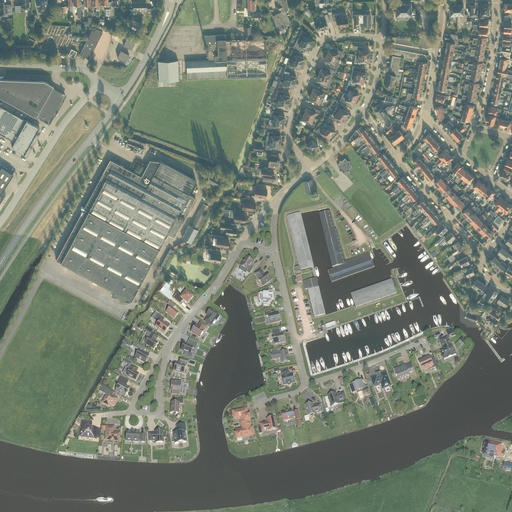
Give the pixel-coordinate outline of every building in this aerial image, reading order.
[(24,9),(29,9),(29,2),(28,2),(27,0),(21,0),(22,4),(21,4),(21,5),(15,5),(15,11),(24,11),(24,9)] [(37,0),(37,2),(36,2),(36,4),(36,5),(38,5),(38,12),(47,12),(46,0),(37,0)] [(77,10),(77,11),(77,15),(81,15),(81,9),(81,5),(80,5),(80,4),(79,0),(73,0),(74,2),(73,2),(73,5),(78,5),(78,9),(77,10)] [(81,5),(81,9),(84,9),(84,5),(88,5),(88,10),(91,10),(91,5),(90,5),(90,0),(83,0),(84,4),(81,4),(81,5)] [(98,2),(98,0),(91,0),(92,4),(92,5),(96,5),(96,8),(95,8),(95,16),(99,16),(99,8),(99,5),(98,5),(98,2)] [(105,8),(105,15),(110,15),(109,2),(107,2),(107,0),(101,0),(101,4),(105,4),(105,8)] [(109,2),(110,15),(115,15),(115,9),(113,9),(113,5),(118,5),(118,0),(111,0),(112,2),(109,2)] [(247,0),(248,4),(248,8),(251,8),(251,15),(252,19),(254,19),(254,18),(260,18),(260,19),(260,13),(257,13),(257,11),(255,11),(255,8),(255,4),(255,0),(247,0)] [(277,0),(279,4),(277,4),(279,8),(280,8),(282,12),(272,16),(278,31),(280,30),(281,33),(285,31),(284,28),(287,27),(285,23),(288,22),(284,11),(286,10),(285,10),(287,9),(283,0),(277,0)] [(3,5),(3,2),(0,1),(0,15),(8,15),(7,13),(12,13),(11,5),(3,5)] [(135,9),(140,9),(139,4),(139,1),(135,1),(135,2),(133,2),(133,9),(129,9),(129,15),(133,15),(132,12),(135,12),(135,9)] [(139,4),(140,9),(144,9),(144,15),(154,14),(154,9),(146,9),(146,4),(146,1),(144,1),(140,1),(139,1),(139,4)] [(411,4),(411,3),(397,4),(397,12),(395,12),(395,18),(404,18),(404,15),(412,14),(415,14),(415,9),(411,9),(411,4)] [(511,4),(511,3),(504,4),(505,11),(508,11),(508,16),(504,16),(502,16),(502,17),(504,17),(504,21),(511,20),(511,4)] [(485,14),(490,14),(490,9),(489,9),(489,5),(487,4),(484,4),(483,5),(483,8),(481,8),(481,15),(479,15),(479,19),(485,19),(485,14)] [(464,5),(457,5),(457,14),(461,14),(461,23),(464,23),(464,27),(470,26),(472,26),(472,21),(470,21),(467,21),(466,14),(464,14),(464,5)] [(475,9),(475,5),(468,5),(468,8),(469,11),(469,13),(470,13),(470,16),(478,16),(477,11),(476,11),(476,9),(475,9)] [(323,20),(314,23),(317,31),(327,28),(326,23),(330,21),(327,14),(326,14),(323,15),(321,16),(323,20)] [(339,14),(332,14),(333,21),(336,21),(337,26),(348,25),(347,18),(340,19),(339,14)] [(363,23),(363,25),(370,25),(370,14),(363,14),(363,15),(359,15),(359,14),(353,14),(354,23),(358,23),(363,23)] [(93,27),(79,54),(89,59),(102,32),(93,27)] [(479,27),(473,27),(473,29),(479,30),(478,34),(487,35),(488,29),(479,28),(479,27)] [(301,30),(297,38),(310,45),(310,44),(311,44),(313,42),(312,41),(313,40),(306,37),(308,34),(301,30)] [(429,35),(428,35),(421,34),(419,41),(426,42),(427,42),(429,35)] [(266,39),(226,40),(225,35),(204,36),(204,44),(208,43),(209,60),(186,61),(187,79),(266,76),(266,59),(266,39)] [(123,45),(132,49),(136,41),(127,37),(123,45)] [(308,50),(310,45),(297,38),(293,46),(300,50),(301,47),(308,50)] [(447,42),(446,47),(454,49),(455,46),(459,47),(460,44),(458,44),(458,40),(449,38),(449,42),(447,42)] [(359,50),(358,55),(369,57),(369,51),(362,50),(363,47),(354,45),(353,49),(359,50)] [(509,47),(502,46),(500,56),(509,58),(510,50),(511,50),(511,47),(509,47)] [(446,47),(445,53),(465,57),(466,53),(463,53),(463,54),(453,52),(454,49),(446,47)] [(76,52),(71,49),(68,56),(73,58),(76,52)] [(326,54),(326,55),(336,58),(337,55),(341,56),(343,51),(336,49),(335,52),(328,49),(328,51),(327,51),(326,53),(326,54)] [(302,63),(303,63),(304,60),(303,59),(304,58),(297,55),(298,52),(292,50),(290,55),(293,57),(292,59),(302,63)] [(125,62),(129,55),(121,51),(117,58),(125,62)] [(483,60),(484,54),(471,52),(470,55),(475,55),(474,58),(483,60)] [(336,58),(326,55),(324,60),(331,63),(330,66),(336,68),(338,63),(335,61),(336,58)] [(368,57),(369,57),(358,55),(355,55),(355,60),(354,60),(353,63),(360,64),(361,61),(368,62),(368,61),(369,61),(369,58),(368,57)] [(509,60),(511,60),(511,57),(510,57),(510,59),(500,57),(498,68),(506,69),(507,63),(509,63),(509,60)] [(301,64),(302,63),(292,59),(292,60),(288,58),(286,63),(285,66),(284,68),(290,70),(291,69),(293,66),(299,69),(300,68),(301,67),(302,65),(301,64)] [(425,62),(425,60),(422,60),(419,59),(416,59),(415,59),(414,62),(419,63),(419,67),(427,68),(428,62),(425,62)] [(442,65),(455,68),(456,65),(453,65),(451,64),(452,61),(444,59),(442,65)] [(158,81),(179,80),(178,60),(157,61),(158,81)] [(392,62),(391,69),(395,70),(398,70),(403,71),(403,68),(399,67),(400,64),(392,62)] [(354,75),(364,78),(365,73),(360,71),(361,68),(353,65),(352,69),(351,74),(352,75),(354,75)] [(285,79),(294,83),(296,77),(289,75),(290,72),(290,71),(290,70),(284,68),(283,73),(286,74),(285,79)] [(504,75),(510,76),(511,76),(511,74),(509,74),(507,74),(507,73),(508,70),(498,68),(497,74),(504,75)] [(319,74),(331,79),(333,74),(334,74),(335,71),(329,69),(327,72),(321,69),(319,74)] [(395,71),(394,71),(393,75),(388,74),(386,84),(394,86),(395,78),(400,79),(402,73),(402,71),(398,70),(395,70),(395,71)] [(417,75),(416,78),(424,80),(425,74),(411,71),(411,74),(415,74),(415,75),(417,75)] [(448,78),(453,79),(456,80),(456,78),(453,77),(449,76),(449,72),(441,71),(440,77),(448,78)] [(329,84),(331,79),(319,74),(317,80),(323,82),(322,85),(329,88),(330,85),(329,84)] [(347,83),(354,86),(354,85),(355,81),(362,83),(364,78),(354,75),(352,75),(350,80),(349,79),(348,82),(347,83)] [(0,96),(36,117),(36,116),(50,123),(65,96),(52,88),(53,86),(44,81),(0,79),(0,96)] [(286,86),(292,88),(294,83),(285,79),(284,82),(280,81),(278,86),(285,89),(286,86)] [(414,90),(422,92),(423,86),(403,82),(403,84),(413,86),(415,86),(414,90)] [(356,99),(358,93),(352,90),(353,87),(354,86),(347,83),(347,84),(345,89),(348,91),(347,94),(356,99)] [(446,88),(447,84),(439,83),(438,89),(446,90),(445,93),(450,94),(451,89),(446,88)] [(503,90),(503,87),(495,86),(494,91),(501,92),(504,93),(511,95),(511,92),(503,90)] [(313,89),(311,94),(321,98),(323,93),(326,94),(328,91),(321,88),(320,91),(313,89)] [(278,99),(288,102),(290,97),(283,95),(284,92),(277,90),(276,93),(274,98),(278,99)] [(421,98),(422,92),(414,90),(413,94),(408,93),(408,98),(410,98),(410,99),(417,100),(418,97),(421,98)] [(343,92),(341,97),(339,100),(346,103),(347,101),(354,104),(356,99),(347,94),(343,92)] [(449,96),(437,93),(436,100),(444,102),(444,98),(448,99),(449,96)] [(321,98),(311,94),(309,99),(316,102),(315,105),(321,108),(322,104),(321,104),(323,99),(321,98)] [(280,106),(287,108),(288,102),(278,99),(277,102),(273,102),(272,107),(279,109),(280,106)] [(472,111),(474,106),(471,105),(472,102),(467,100),(466,103),(465,106),(458,104),(458,106),(457,106),(472,111)] [(416,112),(418,107),(415,107),(416,102),(410,101),(409,104),(410,105),(409,108),(400,104),(399,106),(416,112)] [(338,106),(335,110),(345,117),(348,113),(342,109),(344,106),(338,102),(336,105),(338,106)] [(391,109),(390,108),(389,107),(388,106),(383,110),(379,103),(373,108),(379,116),(387,111),(388,112),(391,109)] [(436,114),(453,107),(454,106),(448,104),(447,107),(443,109),(442,106),(434,108),(436,114)] [(0,133),(14,142),(11,147),(25,154),(39,128),(26,120),(26,121),(0,106),(0,133)] [(407,112),(406,115),(414,117),(416,112),(399,106),(398,108),(400,109),(407,112)] [(464,110),(463,113),(470,116),(472,111),(457,106),(457,108),(464,110)] [(496,115),(497,112),(500,113),(501,109),(498,108),(497,108),(490,106),(488,113),(496,115)] [(440,118),(443,121),(449,117),(448,115),(445,116),(444,113),(449,111),(453,110),(453,107),(436,114),(438,119),(440,118)] [(304,114),(313,117),(314,114),(317,115),(318,113),(319,114),(320,111),(313,108),(312,111),(306,108),(305,110),(304,110),(303,112),(304,113),(304,114)] [(273,120),(283,122),(285,116),(278,115),(278,112),(271,110),(271,114),(275,115),(273,120)] [(345,118),(345,117),(335,110),(334,110),(337,112),(334,116),(330,114),(328,117),(334,121),(336,118),(342,122),(343,121),(344,121),(345,119),(345,118)] [(506,117),(506,116),(506,115),(507,110),(504,110),(503,115),(502,119),(499,118),(496,126),(501,127),(503,127),(506,117)] [(383,121),(385,123),(390,119),(387,114),(389,113),(388,112),(387,111),(379,116),(383,121)] [(461,118),(460,121),(465,123),(466,120),(469,121),(470,116),(463,113),(458,112),(456,111),(455,113),(457,114),(462,115),(461,118)] [(313,117),(304,114),(302,119),(308,122),(307,125),(314,127),(315,124),(311,123),(313,117)] [(397,114),(396,117),(412,122),(414,117),(406,115),(406,117),(397,114)] [(495,117),(499,118),(499,116),(496,115),(496,116),(489,115),(488,116),(487,116),(486,121),(487,121),(486,123),(493,125),(495,117)] [(412,122),(396,117),(395,119),(402,122),(403,121),(404,122),(403,124),(402,124),(401,128),(406,131),(408,127),(410,128),(412,122)] [(443,121),(445,123),(443,125),(448,130),(450,128),(449,128),(453,124),(451,122),(453,120),(452,120),(454,118),(452,117),(451,118),(449,117),(443,121)] [(507,117),(506,117),(503,127),(505,128),(509,129),(510,128),(511,124),(511,121),(507,120),(507,117)] [(324,128),(331,135),(335,130),(330,126),(332,123),(327,118),(325,121),(328,124),(324,128)] [(283,126),(284,126),(284,123),(283,123),(283,122),(273,120),(269,119),(269,123),(268,125),(266,124),(266,128),(275,129),(275,126),(282,128),(283,126)] [(452,130),(450,132),(454,136),(466,125),(466,124),(464,124),(458,129),(456,127),(452,131),(452,130)] [(356,143),(369,133),(363,125),(356,129),(361,136),(360,137),(359,136),(354,140),(356,143)] [(389,127),(399,140),(404,137),(399,130),(396,132),(392,127),(391,125),(389,127)] [(466,125),(454,136),(458,141),(460,139),(459,139),(463,135),(461,132),(465,129),(468,126),(466,125)] [(390,137),(395,144),(399,140),(389,127),(385,130),(387,134),(390,132),(392,135),(390,137)] [(328,139),(331,135),(324,128),(322,130),(319,128),(315,131),(320,136),(322,134),(328,139)] [(266,140),(280,142),(281,137),(274,136),(274,132),(267,131),(266,137),(266,140)] [(369,133),(356,143),(358,146),(363,142),(363,141),(364,140),(366,143),(373,138),(369,133)] [(419,145),(422,148),(433,137),(429,133),(423,139),(426,141),(422,144),(422,143),(419,145)] [(306,145),(312,151),(318,145),(314,142),(317,139),(311,134),(307,138),(310,141),(306,145)] [(125,148),(127,149),(142,154),(144,149),(146,144),(129,137),(127,142),(126,144),(125,148)] [(436,141),(433,137),(422,148),(424,150),(426,148),(425,147),(428,144),(430,147),(431,147),(436,141)] [(362,150),(364,152),(376,143),(373,138),(366,143),(369,146),(367,147),(366,146),(362,150)] [(272,147),(279,148),(280,142),(266,140),(265,146),(265,149),(272,150),(272,147)] [(429,151),(431,149),(435,153),(440,148),(438,147),(440,145),(436,141),(431,147),(430,147),(426,151),(429,154),(431,152),(429,151)] [(378,149),(380,148),(376,143),(364,152),(366,155),(371,151),(370,151),(371,150),(373,152),(372,153),(374,155),(380,151),(378,149)] [(437,165),(448,154),(444,150),(443,151),(441,149),(435,154),(437,156),(438,155),(441,158),(438,161),(437,160),(435,162),(437,165)] [(376,163),(378,165),(388,157),(384,152),(382,154),(380,152),(377,154),(379,156),(378,157),(380,160),(376,163)] [(413,162),(417,167),(429,157),(428,157),(429,157),(425,152),(422,154),(425,157),(422,160),(419,157),(413,162)] [(268,166),(279,167),(280,161),(276,160),(277,156),(268,154),(268,159),(269,160),(268,166)] [(445,165),(447,168),(452,163),(450,161),(453,158),(448,154),(437,165),(440,167),(441,165),(441,164),(444,161),(446,164),(445,165)] [(427,166),(425,164),(430,159),(431,158),(429,156),(429,157),(417,167),(421,171),(427,166)] [(392,162),(388,157),(378,165),(380,168),(382,166),(381,166),(383,164),(385,167),(392,162)] [(339,163),(337,165),(339,167),(339,170),(341,170),(343,173),(346,171),(348,171),(349,168),(351,166),(349,164),(349,161),(347,161),(345,158),(342,161),(339,160),(339,161),(340,161),(339,163)] [(82,211),(56,260),(131,300),(133,296),(167,233),(169,234),(172,236),(173,237),(184,217),(195,197),(188,194),(195,180),(160,161),(160,162),(149,160),(144,171),(141,176),(139,175),(133,172),(113,162),(110,160),(84,208),(81,206),(81,207),(82,211)] [(395,167),(392,162),(385,167),(387,170),(386,171),(385,170),(380,174),(382,177),(395,167)] [(457,163),(455,166),(452,163),(447,168),(448,168),(452,170),(452,169),(455,171),(452,174),(451,173),(448,176),(451,179),(454,176),(456,172),(461,166),(457,163)] [(421,171),(425,176),(431,171),(427,166),(421,171)] [(438,168),(438,167),(436,166),(434,168),(431,171),(425,176),(429,180),(435,175),(432,172),(434,171),(434,172),(436,170),(438,168)] [(456,178),(457,179),(465,170),(461,167),(462,166),(461,166),(456,172),(459,174),(456,178)] [(504,171),(503,170),(500,176),(505,179),(504,179),(507,181),(508,179),(510,181),(511,176),(511,169),(510,168),(505,166),(503,169),(504,170),(504,171)] [(0,202),(5,194),(2,192),(13,174),(1,167),(0,168),(0,202)] [(392,177),(399,172),(395,167),(382,177),(379,179),(381,182),(391,174),(392,177)] [(271,170),(262,168),(261,173),(264,173),(263,180),(273,182),(274,175),(271,174),(271,170)] [(464,179),(469,173),(465,170),(457,179),(456,182),(457,183),(462,177),(464,179)] [(466,180),(469,182),(463,189),(465,191),(474,180),(472,178),(473,176),(469,173),(464,179),(462,182),(463,184),(466,180)] [(207,180),(216,185),(219,179),(222,180),(224,177),(219,174),(217,178),(210,174),(207,180)] [(393,190),(394,192),(407,181),(403,176),(401,178),(399,176),(395,179),(394,181),(395,183),(397,182),(399,184),(393,190)] [(435,183),(439,188),(445,182),(449,178),(447,176),(443,180),(441,177),(435,183)] [(449,187),(446,184),(450,180),(449,178),(445,182),(439,188),(443,192),(449,187)] [(315,192),(312,180),(303,182),(306,194),(315,192)] [(477,189),(482,183),(478,180),(476,182),(474,181),(470,186),(472,188),(473,186),(476,188),(473,191),(470,195),(471,197),(475,193),(477,189)] [(411,186),(407,181),(394,192),(393,193),(393,194),(395,192),(396,194),(402,188),(405,191),(411,186)] [(475,197),(477,198),(486,187),(482,183),(477,189),(480,191),(477,195),(475,197)] [(443,192),(447,196),(458,186),(458,185),(456,184),(451,189),(449,187),(443,192)] [(415,191),(411,186),(405,191),(407,193),(402,198),(403,200),(415,191)] [(447,196),(451,201),(457,195),(454,192),(457,190),(456,189),(458,187),(459,187),(458,186),(447,196)] [(483,194),(486,196),(490,190),(490,189),(490,190),(486,187),(477,198),(479,200),(481,197),(483,194)] [(251,199),(260,200),(261,197),(265,197),(267,189),(255,188),(254,196),(252,195),(251,199)] [(487,202),(490,204),(495,198),(492,196),(495,193),(490,190),(486,196),(483,199),(480,202),(480,203),(481,205),(482,204),(488,197),(490,199),(487,202)] [(403,200),(404,200),(406,203),(411,198),(413,200),(419,195),(415,191),(403,200)] [(459,198),(457,195),(451,201),(455,205),(461,200),(466,195),(464,193),(462,195),(459,198)] [(459,209),(460,208),(462,210),(466,206),(465,204),(464,204),(462,201),(467,197),(466,195),(461,200),(455,205),(459,209)] [(500,197),(497,200),(495,198),(490,204),(493,206),(495,203),(497,205),(494,209),(496,210),(504,200),(500,197)] [(242,209),(254,210),(255,203),(250,202),(250,199),(245,198),(241,198),(241,201),(243,202),(242,209)] [(412,213),(414,215),(419,211),(427,204),(423,199),(420,202),(418,200),(413,205),(417,209),(412,213)] [(501,208),(503,210),(508,204),(504,200),(496,210),(494,212),(496,214),(498,212),(501,208)] [(203,203),(191,225),(196,228),(208,206),(203,203)] [(425,214),(431,208),(427,204),(419,211),(420,213),(423,211),(425,214)] [(507,213),(511,207),(511,206),(508,204),(503,210),(500,214),(501,214),(499,216),(500,217),(502,215),(505,211),(507,213)] [(467,217),(473,211),(473,210),(475,208),(473,206),(470,209),(468,207),(462,213),(467,217)] [(423,220),(424,220),(425,222),(435,213),(431,208),(425,214),(427,216),(423,220)] [(234,220),(244,222),(245,215),(236,214),(237,211),(229,210),(228,216),(234,217),(234,220)] [(335,229),(330,211),(319,214),(332,267),(345,264),(336,229),(335,229)] [(475,212),(473,211),(467,217),(471,222),(477,216),(474,213),(475,212)] [(313,267),(300,213),(287,216),(299,267),(295,268),(296,273),(300,272),(300,270),(313,267)] [(435,213),(425,222),(423,224),(420,226),(422,228),(428,223),(429,223),(430,223),(430,224),(431,224),(432,224),(432,223),(433,223),(433,222),(435,224),(439,220),(438,218),(439,217),(435,213)] [(471,222),(475,226),(484,217),(482,215),(479,218),(477,216),(471,222)] [(493,221),(498,226),(503,219),(498,215),(493,221)] [(485,219),(484,217),(475,226),(479,230),(485,224),(483,222),(485,219)] [(232,224),(228,223),(221,222),(220,228),(226,229),(226,233),(236,235),(237,228),(231,227),(232,224)] [(492,222),(490,223),(491,224),(489,225),(489,224),(487,226),(485,224),(479,230),(484,234),(494,223),(492,222)] [(493,233),(491,230),(493,228),(496,230),(499,228),(494,223),(484,234),(488,238),(493,233)] [(441,234),(447,228),(443,224),(437,229),(435,227),(431,231),(426,235),(429,237),(434,232),(437,234),(439,232),(441,234)] [(182,238),(190,243),(191,243),(198,230),(189,225),(182,238)] [(440,245),(442,244),(445,241),(448,245),(451,242),(450,241),(455,236),(451,232),(445,237),(444,235),(437,241),(440,245)] [(214,235),(214,238),(217,238),(215,245),(228,247),(229,240),(223,239),(223,236),(214,235)] [(458,241),(453,244),(451,246),(453,249),(451,250),(454,254),(457,252),(463,248),(458,241)] [(207,248),(206,253),(211,253),(210,261),(220,262),(221,254),(214,253),(214,250),(207,248)] [(508,252),(502,248),(498,252),(501,255),(500,255),(505,259),(507,256),(511,260),(511,258),(511,250),(510,249),(508,252)] [(170,249),(161,266),(164,268),(173,250),(170,249)] [(328,271),(332,282),(374,267),(369,253),(346,262),(346,264),(328,271)] [(469,262),(467,256),(459,260),(458,261),(456,258),(450,264),(453,266),(456,263),(457,265),(460,263),(462,266),(469,262)] [(246,272),(249,274),(254,268),(251,266),(253,261),(247,257),(241,266),(239,269),(246,274),(246,272)] [(501,273),(501,274),(507,264),(502,260),(501,262),(494,257),(491,262),(492,262),(491,263),(493,264),(496,266),(494,269),(500,274),(501,273)] [(511,267),(508,265),(507,264),(501,274),(506,277),(507,274),(510,276),(509,278),(511,280),(511,279),(511,267)] [(468,276),(474,273),(472,267),(465,270),(464,268),(461,270),(465,277),(467,276),(468,276)] [(263,286),(271,280),(267,274),(264,275),(260,270),(255,274),(259,279),(258,280),(263,286)] [(481,282),(476,279),(472,285),(474,287),(473,289),(474,290),(476,290),(477,288),(477,289),(481,282)] [(395,291),(391,280),(374,286),(351,294),(355,307),(396,293),(395,291)] [(482,292),(486,286),(481,282),(477,289),(482,292)] [(166,283),(159,292),(169,299),(173,294),(167,289),(170,286),(166,283)] [(318,287),(308,290),(314,317),(325,314),(318,287)] [(491,302),(497,293),(491,288),(484,298),(491,302)] [(178,292),(172,298),(179,304),(183,300),(187,303),(192,297),(186,291),(182,296),(178,292)] [(273,296),(273,295),(272,294),(271,291),(264,291),(264,294),(261,294),(261,293),(260,294),(259,293),(258,294),(257,295),(257,296),(257,297),(257,298),(255,298),(255,299),(255,300),(255,301),(256,303),(256,304),(257,305),(258,306),(261,303),(262,304),(263,305),(264,305),(265,305),(267,305),(268,305),(269,304),(270,303),(271,303),(271,302),(272,301),(273,300),(273,298),(273,297),(273,296)] [(501,304),(505,307),(509,301),(501,295),(497,301),(498,302),(497,303),(500,305),(501,304)] [(169,301),(167,304),(170,307),(166,312),(174,319),(178,313),(173,309),(175,306),(169,301)] [(490,322),(492,324),(492,323),(496,326),(499,321),(498,321),(501,316),(487,307),(485,311),(481,316),(487,319),(486,319),(490,322)] [(208,316),(205,321),(210,325),(214,320),(216,321),(220,316),(210,309),(206,314),(208,316)] [(265,316),(269,316),(270,324),(280,321),(278,313),(271,315),(271,312),(270,312),(265,313),(264,313),(265,316)] [(466,314),(465,317),(476,321),(477,317),(466,313),(466,314)] [(164,333),(169,327),(162,322),(164,319),(158,314),(154,320),(158,323),(155,327),(164,333)] [(207,327),(200,322),(197,327),(195,326),(191,332),(199,338),(203,331),(204,332),(207,327)] [(158,337),(152,333),(153,331),(146,326),(143,331),(151,335),(149,338),(148,338),(145,344),(153,349),(157,343),(155,342),(158,337)] [(274,344),(285,342),(283,334),(281,335),(279,329),(271,331),(272,336),(274,344)] [(444,350),(441,351),(444,358),(447,356),(448,357),(451,356),(451,355),(455,353),(452,346),(451,347),(447,338),(440,341),(444,350)] [(184,343),(180,350),(185,352),(190,354),(193,348),(195,349),(197,343),(196,343),(189,339),(186,344),(184,343)] [(132,346),(135,348),(139,350),(135,357),(145,363),(149,355),(143,352),(145,349),(133,343),(132,346)] [(289,361),(287,351),(283,352),(282,349),(272,351),(273,356),(272,356),(273,359),(280,357),(282,363),(289,361)] [(423,359),(423,360),(419,362),(422,371),(432,366),(433,369),(438,367),(433,356),(429,357),(429,356),(423,359)] [(186,366),(188,360),(180,358),(179,364),(175,363),(173,371),(183,373),(185,366),(186,366)] [(132,366),(130,365),(132,363),(125,359),(123,362),(129,365),(127,368),(125,367),(122,373),(126,375),(135,380),(138,374),(135,373),(137,369),(132,366)] [(398,378),(408,374),(408,373),(414,371),(411,364),(407,365),(407,366),(405,366),(405,365),(394,370),(396,375),(396,377),(397,377),(398,378)] [(294,383),(292,375),(289,375),(288,370),(281,371),(282,377),(284,385),(287,384),(288,385),(289,386),(290,385),(291,384),(294,383)] [(377,377),(371,379),(374,385),(381,383),(383,388),(390,386),(386,374),(380,376),(380,374),(376,375),(377,377)] [(129,388),(125,386),(128,381),(120,377),(117,382),(119,383),(115,390),(125,395),(126,393),(127,394),(128,394),(129,392),(129,391),(128,390),(129,388)] [(360,390),(363,391),(364,394),(369,392),(367,386),(364,387),(361,380),(350,384),(352,388),(351,389),(352,393),(360,390)] [(171,381),(170,391),(172,391),(171,395),(180,395),(180,394),(181,394),(182,389),(180,389),(181,382),(171,381)] [(102,386),(99,391),(103,393),(106,395),(102,402),(108,406),(110,403),(113,405),(117,399),(112,396),(114,393),(106,388),(102,386)] [(71,387),(69,390),(75,396),(78,394),(71,387)] [(3,390),(0,396),(0,399),(4,402),(9,393),(3,390)] [(346,402),(346,400),(343,393),(336,395),(335,393),(328,396),(331,407),(346,402)] [(175,402),(171,402),(170,413),(178,413),(179,404),(183,404),(183,399),(175,399),(175,402)] [(58,402),(55,405),(62,411),(65,408),(58,402)] [(313,403),(305,405),(308,416),(315,414),(315,413),(322,412),(320,405),(313,406),(313,403)] [(242,437),(253,435),(252,428),(250,428),(249,421),(250,421),(249,415),(248,416),(246,409),(233,412),(234,419),(241,417),(243,429),(237,431),(237,434),(236,434),(237,440),(242,438),(242,437)] [(284,421),(293,418),(295,417),(296,420),(300,420),(298,411),(294,412),(292,413),(292,410),(282,413),(284,421)] [(44,417),(42,420),(49,426),(51,423),(44,417)] [(261,426),(257,427),(259,434),(262,434),(262,432),(269,430),(269,431),(277,429),(274,418),(266,419),(267,423),(260,424),(261,426)] [(96,439),(96,436),(97,429),(93,428),(91,426),(92,423),(81,422),(81,427),(80,432),(80,437),(90,438),(96,439)] [(185,425),(176,426),(177,432),(173,433),(174,443),(178,443),(178,444),(182,443),(182,442),(186,442),(185,431),(186,431),(185,425)] [(105,440),(119,441),(120,433),(113,433),(114,427),(106,427),(105,440)] [(141,442),(144,442),(145,435),(141,434),(141,435),(139,435),(139,432),(126,431),(126,440),(138,441),(138,439),(141,439),(141,442)] [(155,441),(156,443),(163,442),(162,431),(155,431),(155,433),(149,434),(149,441),(155,441)] [(481,453),(489,455),(488,457),(492,458),(493,456),(500,458),(503,448),(501,447),(502,443),(490,440),(489,441),(484,440),(481,453)]
